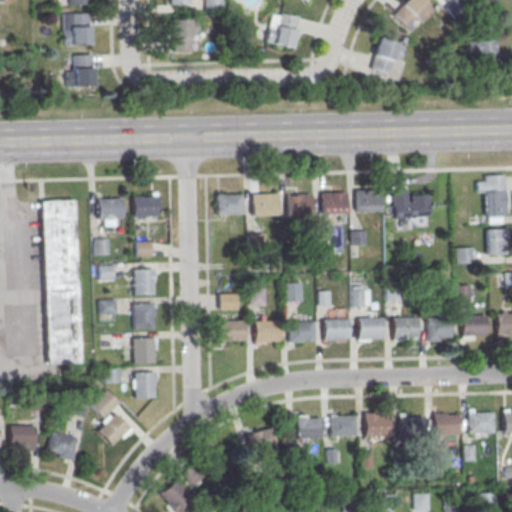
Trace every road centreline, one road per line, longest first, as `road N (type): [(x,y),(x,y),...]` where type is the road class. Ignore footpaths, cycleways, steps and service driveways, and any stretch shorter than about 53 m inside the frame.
road 1 (secondary): [(0,143),(511,129)]
road 2 (residential): [(511,374),(309,380),(238,395),(165,440),(112,511)]
road 3 (residential): [(183,139),(191,420)]
road 4 (residential): [(133,73),(317,73),(348,0)]
